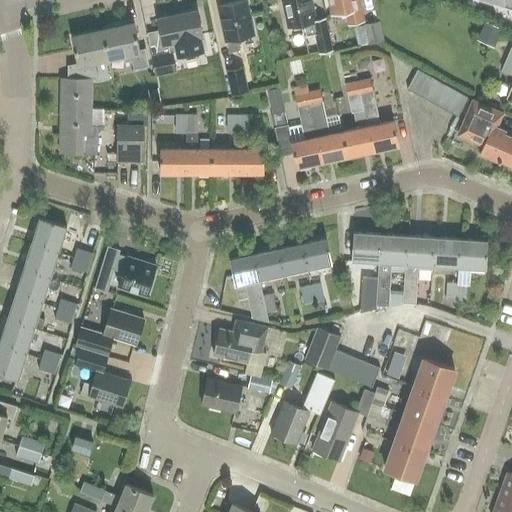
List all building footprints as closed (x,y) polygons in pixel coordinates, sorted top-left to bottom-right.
[(254,35),(246,0),(243,0),(219,5),(226,41),(227,41),(229,52),(240,50),(238,38),(254,35)] [(311,0),(282,0),(289,27),(304,24),(307,36),(318,33),(322,53),(332,51),(326,20),(316,22),(311,0)] [(330,0),(333,14),(346,11),(349,24),(363,21),(359,1),(358,0),(330,0)] [(511,0),(482,0),(504,7),(511,9),(511,0)] [(160,31),(149,33),(153,56),(157,75),(176,71),(172,53),(177,52),(178,57),(204,52),(201,38),(203,37),(197,10),(158,18),(160,31)] [(380,21),(364,25),(368,44),(384,41),(380,21)] [(135,23),(103,30),(109,59),(124,56),(125,62),(132,61),(134,70),(150,66),(146,48),(140,49),(135,23)] [(502,31),(486,24),(478,41),(494,49),(502,31)] [(109,59),(103,30),(72,37),(77,63),(68,65),(68,77),(91,78),(91,80),(98,80),(95,63),(109,59)] [(511,47),(511,48),(502,70),(511,74),(511,88),(507,98),(511,100),(511,47)] [(368,55),(355,59),(359,70),(366,69),(370,62),(368,55)] [(384,60),(372,62),(375,73),(386,71),(384,60)] [(244,67),(226,71),(231,95),(249,91),(244,67)] [(407,88),(417,94),(428,75),(418,70),(407,88)] [(428,75),(417,94),(428,100),(438,81),(428,75)] [(91,78),(68,77),(61,77),(60,153),(67,153),(67,161),(80,161),(80,153),(90,153),(90,135),(92,135),(91,80),(91,78)] [(364,110),(373,150),(399,145),(393,120),(380,123),(370,79),(358,82),(361,94),(364,110)] [(448,87),(438,81),(428,100),(438,106),(448,87)] [(358,82),(346,84),(348,97),(350,96),(361,94),(358,82)] [(281,156),(294,153),(297,167),(322,161),(314,121),(313,113),(311,105),(307,86),(294,88),(296,95),(295,95),(298,108),(306,139),(292,142),(289,124),(275,127),(281,156)] [(459,93),(448,87),(438,106),(448,112),(459,93)] [(285,112),(281,88),(269,91),(273,115),(285,112)] [(162,106),(159,90),(149,91),(152,107),(162,106)] [(309,92),(311,105),(323,102),(320,90),(309,92)] [(469,98),(459,93),(448,112),(458,117),(469,98)] [(505,114),(498,111),(473,99),(466,115),(457,137),(483,147),(480,153),(500,162),(501,161),(511,166),(511,164),(511,137),(504,134),(506,131),(499,128),(505,114)] [(313,113),(314,121),(322,161),(348,156),(342,131),(330,134),(323,102),(311,105),(313,113)] [(348,156),(373,150),(364,110),(354,112),(356,122),(359,121),(361,127),(342,131),(348,156)] [(187,132),(187,115),(176,115),(176,132),(187,132)] [(197,115),(187,115),(187,132),(186,148),(187,173),(212,173),(212,148),(197,148),(197,115)] [(238,132),(238,115),(228,115),(228,132),(238,132)] [(248,115),(238,115),(238,132),(248,133),(248,115)] [(118,125),(117,161),(143,161),(144,125),(118,125)] [(160,173),(187,173),(186,148),(160,148),(160,173)] [(212,173),(238,173),(238,148),(212,148),(212,173)] [(238,148),(238,173),(264,174),(264,149),(238,148)] [(40,218),(31,244),(59,252),(67,227),(40,218)] [(379,262),(381,234),(354,232),(352,261),(379,262)] [(378,278),(376,304),(389,305),(392,263),(406,264),(408,235),(381,234),(379,262),(378,278)] [(433,266),(435,237),(408,235),(406,264),(404,302),(416,303),(418,268),(433,269),(433,266)] [(459,267),(462,239),(435,237),(433,266),(459,267)] [(302,243),(308,269),(332,264),(327,238),(302,243)] [(462,239),(459,267),(472,268),(486,269),(488,240),(462,239)] [(278,248),(284,274),(308,269),(302,243),(278,248)] [(31,244),(23,269),(51,278),(59,252),(31,244)] [(120,250),(108,246),(95,287),(107,291),(114,269),(123,272),(119,286),(147,295),(156,265),(128,256),(127,257),(118,254),(120,250)] [(71,267),(87,272),(93,253),(77,248),(71,267)] [(254,254),(260,279),(284,274),(278,248),(254,254)] [(267,312),(263,295),(260,279),(254,254),(230,259),(235,285),(246,283),(253,318),(269,322),(267,312)] [(23,269),(15,294),(43,303),(51,278),(23,269)] [(376,308),(376,304),(378,278),(362,277),(360,312),(376,308)] [(311,284),(315,302),(325,300),(321,282),(311,284)] [(457,300),(458,283),(447,282),(446,300),(457,300)] [(304,304),(315,302),(311,284),(301,287),(304,304)] [(263,295),(267,312),(277,310),(273,293),(263,295)] [(15,294),(7,320),(34,329),(35,327),(43,329),(45,321),(38,318),(43,303),(15,294)] [(77,303),(61,298),(55,318),(71,323),(77,303)] [(136,344),(144,319),(111,308),(104,334),(82,327),(76,344),(108,354),(113,337),(136,344)] [(7,320),(0,341),(0,345),(26,354),(34,329),(7,320)] [(220,328),(214,355),(247,363),(250,363),(253,350),(262,352),(268,327),(244,321),(241,333),(220,328)] [(342,336),(319,328),(306,360),(328,370),(336,349),(342,336)] [(26,354),(0,345),(0,374),(18,380),(26,354)] [(54,374),(61,355),(45,349),(38,369),(54,374)] [(122,406),(130,380),(103,372),(108,356),(81,349),(76,364),(97,371),(92,386),(85,383),(81,394),(89,396),(122,406)] [(328,370),(339,374),(347,354),(336,349),(328,370)] [(405,355),(393,351),(385,373),(398,378),(405,355)] [(350,378),(358,358),(347,354),(339,374),(350,378)] [(369,363),(358,358),(350,378),(361,383),(369,363)] [(424,358),(414,386),(445,396),(455,368),(424,358)] [(301,367),(290,363),(282,385),(292,389),(301,367)] [(380,367),(369,363),(361,383),(372,387),(380,367)] [(317,372),(303,408),(310,411),(321,416),(336,380),(317,372)] [(272,380),(261,378),(251,375),(248,387),(270,392),(272,380)] [(242,386),(208,378),(202,405),(235,413),(242,386)] [(375,393),(372,402),(384,406),(389,390),(378,386),(375,393)] [(445,396),(414,386),(405,413),(435,424),(445,396)] [(333,401),(313,450),(339,460),(346,443),(344,443),(356,411),(367,416),(372,403),(372,402),(375,393),(365,389),(356,411),(333,401)] [(0,439),(0,440),(10,443),(12,434),(3,431),(7,417),(13,419),(17,407),(0,401),(0,439)] [(303,408),(284,401),(271,433),(297,443),(310,411),(303,408)] [(372,403),(367,416),(378,420),(382,407),(372,403)] [(435,424),(405,413),(395,441),(425,452),(435,424)] [(19,446),(42,453),(45,443),(22,436),(19,446)] [(93,442),(76,436),(72,448),(89,454),(93,442)] [(425,452),(395,441),(385,469),(415,480),(425,452)] [(39,462),(42,453),(19,446),(16,455),(39,462)] [(363,447),(359,459),(371,463),(375,452),(363,447)] [(35,475),(0,463),(0,474),(9,477),(32,485),(35,475)] [(511,474),(506,473),(498,495),(511,500),(511,474)] [(102,500),(105,491),(84,482),(80,491),(102,500)] [(117,506),(130,511),(146,511),(153,495),(126,484),(117,506)] [(511,511),(511,500),(498,495),(490,511),(511,511)] [(254,511),(233,503),(228,511),(254,511)]
